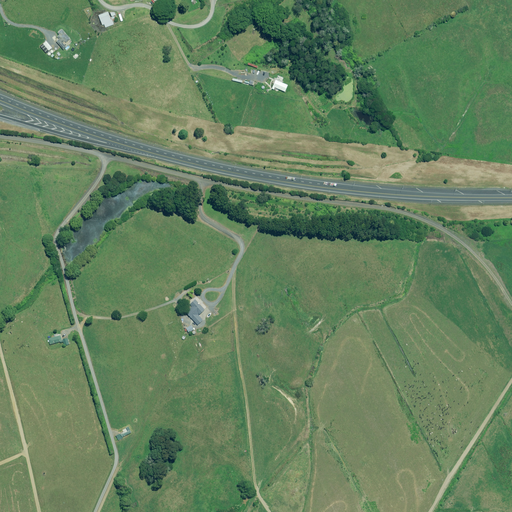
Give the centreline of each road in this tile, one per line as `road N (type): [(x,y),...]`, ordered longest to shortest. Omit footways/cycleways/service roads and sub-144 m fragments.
road 1 (unclassified): [(511,304),(482,260),(420,217),(0,135)]
road 2 (trunk): [(148,152),(392,195),(511,198)]
road 3 (track): [(39,511),(0,345)]
road 4 (trunk): [(0,99),(148,152)]
road 5 (trunk): [(148,152),(0,115)]
